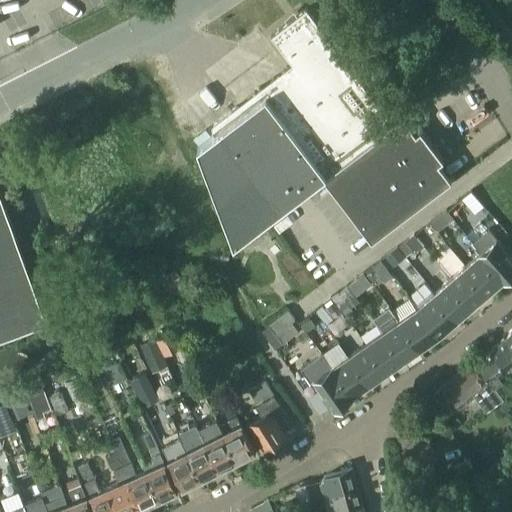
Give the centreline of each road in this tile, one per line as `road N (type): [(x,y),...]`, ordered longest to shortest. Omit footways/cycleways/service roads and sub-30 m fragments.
road 1 (unclassified): [(0,94),(186,0)]
road 2 (residential): [(365,418),(511,300)]
road 3 (residential): [(208,511),(365,418)]
road 4 (unclassified): [(511,107),(430,0)]
